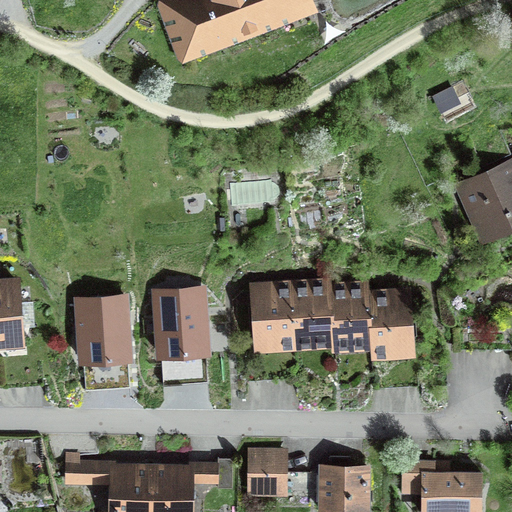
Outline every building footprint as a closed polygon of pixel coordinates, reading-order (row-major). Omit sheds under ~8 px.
[(193,0),(175,7),(189,45),(312,1),(311,0),(193,0)] [(455,90),(438,98),(445,113),(462,105),(455,90)] [(511,165),(465,185),(484,232),(511,220),(511,165)] [(0,344),(27,342),(22,279),(0,280),(0,344)] [(407,291),(367,293),(367,284),(331,286),(331,283),(254,287),(258,344),(334,340),(335,346),(371,344),(371,353),(411,351),(407,291)] [(163,354),(206,351),(202,286),(159,289),(163,354)] [(128,357),(124,294),(81,296),(85,360),(128,357)] [(446,365),(432,365),(432,382),(446,382),(446,365)] [(377,455),(324,455),(324,508),(378,508),(377,455)] [(111,511),(189,511),(190,480),(230,481),(231,458),(190,457),(190,470),(162,469),(143,469),(114,468),(114,457),(74,456),(73,477),(112,477),(111,511)] [(294,456),(253,456),(253,491),(294,491),(294,456)] [(450,462),(403,461),(402,487),(421,487),(420,511),(427,511),(474,511),(475,494),(482,494),(483,472),(450,472),(450,462)]
